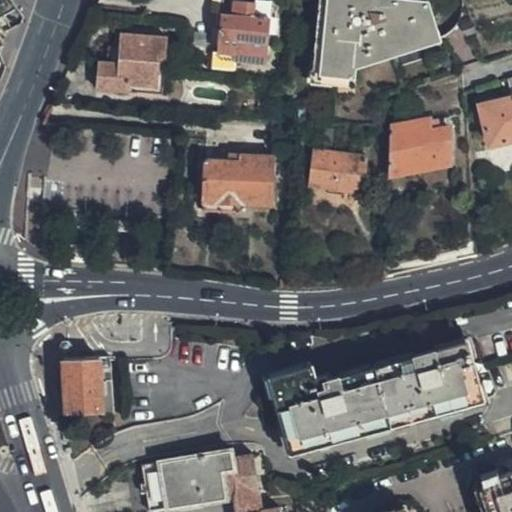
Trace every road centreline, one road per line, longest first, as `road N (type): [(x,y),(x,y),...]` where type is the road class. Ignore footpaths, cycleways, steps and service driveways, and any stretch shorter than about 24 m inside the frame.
road 1 (secondary): [(511,265),(335,304),(92,291)]
road 2 (tertiary): [(2,153),(62,0)]
road 3 (secondary): [(25,511),(0,392)]
